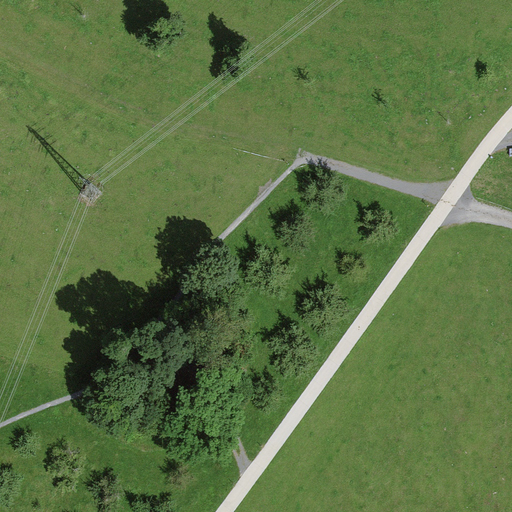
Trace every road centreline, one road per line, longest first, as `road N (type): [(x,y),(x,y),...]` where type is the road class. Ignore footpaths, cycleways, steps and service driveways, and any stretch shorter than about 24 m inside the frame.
road 1 (track): [(450,200),(228,511)]
road 2 (track): [(305,161),(142,117),(0,49)]
road 3 (track): [(450,200),(305,161)]
